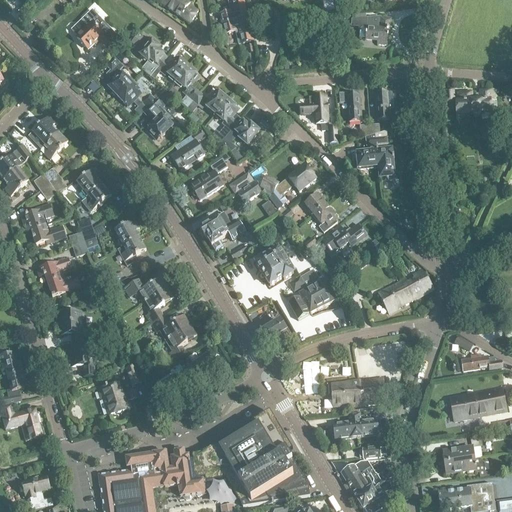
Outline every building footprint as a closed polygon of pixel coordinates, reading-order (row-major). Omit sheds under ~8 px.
[(191,4),(184,0),(166,0),(163,5),(191,24),(199,12),(190,6),(191,4)] [(220,16),(222,26),(249,20),(247,10),(244,0),(227,0),(230,9),(231,9),(232,13),(220,16)] [(331,11),(331,20),(341,19),(341,11),(331,11)] [(367,20),(366,12),(352,13),(353,21),(367,20)] [(98,41),(108,51),(120,40),(98,17),(92,24),(77,39),(88,50),(98,41)] [(381,20),(380,21),(378,21),(378,19),(365,21),(364,21),(364,22),(363,23),(363,27),(368,27),(366,40),(378,41),(378,46),(387,47),(389,29),(391,30),(392,21),(381,20)] [(225,36),(236,33),(238,46),(254,42),(249,20),(222,26),(225,36)] [(265,31),(274,31),(272,20),(264,20),(265,31)] [(28,32),(33,27),(28,22),(23,27),(28,32)] [(140,56),(148,62),(147,64),(151,68),(146,74),(151,78),(157,70),(164,62),(167,59),(158,51),(160,49),(152,42),(140,56)] [(116,58),(122,63),(126,58),(120,53),(116,58)] [(115,59),(107,67),(117,78),(108,87),(112,91),(112,94),(115,97),(117,96),(117,97),(131,84),(119,71),(123,68),(115,59)] [(165,77),(167,75),(176,82),(189,68),(178,59),(171,68),(164,62),(157,70),(165,77)] [(176,82),(186,90),(183,94),(187,97),(181,104),(188,110),(193,103),(200,95),(191,86),(199,77),(189,68),(176,82)] [(137,98),(147,109),(155,101),(147,92),(143,96),(131,84),(117,97),(127,107),(137,98)] [(455,111),(454,91),(445,92),(445,111),(447,111),(447,113),(453,113),(453,111),(455,111)] [(200,95),(193,103),(203,111),(206,107),(216,116),(228,101),(218,92),(209,102),(200,95)] [(457,115),(456,115),(457,123),(459,123),(461,122),(462,121),(463,120),(464,119),(465,117),(469,117),(471,115),(473,115),(474,117),(476,120),(479,119),(481,117),(481,115),(498,114),(497,102),(496,102),(496,92),(481,93),(481,98),(473,98),(472,93),(459,94),(459,103),(457,103),(457,115)] [(144,114),(154,124),(147,131),(158,142),(173,127),(160,113),(173,100),(165,93),(156,102),(155,101),(147,109),(148,110),(144,114)] [(377,122),(391,121),(390,110),(394,110),(393,93),(388,93),(375,94),(377,122)] [(340,105),(348,104),(349,124),(362,123),(361,96),(348,97),(348,94),(339,95),(340,105)] [(329,132),(329,129),(329,125),(327,98),(310,99),(310,106),(300,107),(301,116),(315,115),(316,126),(321,125),(322,132),(329,132)] [(212,137),(221,145),(238,124),(231,119),(239,110),(228,101),(216,116),(224,123),(222,126),(225,128),(219,134),(216,132),(212,137)] [(200,121),(193,115),(189,119),(196,126),(200,121)] [(33,133),(46,147),(58,134),(52,128),(56,125),(48,118),(33,133)] [(237,149),(231,144),(237,137),(248,147),(260,133),(251,126),(249,128),(241,121),(238,124),(221,145),(231,153),(237,149)] [(380,125),(370,126),(371,138),(376,136),(380,134),(380,125)] [(361,140),(366,139),(371,138),(370,126),(361,127),(361,140)] [(329,129),(329,132),(330,145),(338,144),(337,129),(329,129)] [(181,173),(189,167),(187,163),(195,158),(198,162),(206,157),(198,144),(206,139),(201,131),(175,148),(178,153),(171,158),(181,173)] [(380,134),(376,136),(380,170),(381,178),(387,177),(388,180),(389,181),(390,182),(391,182),(392,181),(393,181),(394,180),(394,177),(392,152),(387,152),(387,145),(388,145),(386,132),(380,134)] [(46,147),(50,151),(45,156),(50,162),(68,144),(58,134),(46,147)] [(356,161),(359,161),(360,169),(371,168),(371,170),(380,170),(376,136),(371,138),(366,139),(367,148),(368,148),(369,154),(356,155),(356,161)] [(0,165),(0,177),(3,181),(19,168),(22,165),(19,161),(22,158),(26,163),(32,159),(22,148),(0,165)] [(237,164),(230,154),(222,159),(223,161),(211,168),(214,173),(191,189),(200,203),(225,187),(217,176),(228,169),(228,170),(237,164)] [(263,194),(271,198),(269,199),(270,200),(270,201),(279,211),(288,204),(287,203),(284,199),(283,197),(286,194),(295,188),(300,194),(316,182),(305,167),(277,189),(279,186),(267,179),(266,179),(265,182),(261,189),(265,191),(263,194)] [(29,184),(22,176),(24,175),(19,168),(3,181),(9,188),(5,191),(11,198),(29,184)] [(54,169),(44,176),(51,186),(61,180),(54,169)] [(78,184),(89,197),(103,186),(98,181),(101,178),(95,170),(78,184)] [(251,173),(253,180),(263,176),(261,170),(251,173)] [(254,184),(248,175),(230,187),(235,196),(254,184)] [(34,183),(41,193),(51,186),(44,176),(34,183)] [(61,180),(51,186),(58,196),(68,189),(61,180)] [(262,195),(255,184),(238,195),(245,206),(262,195)] [(48,203),(58,196),(51,186),(41,193),(48,203)] [(112,198),(103,186),(89,197),(93,202),(88,206),(93,213),(112,198)] [(308,210),(314,216),(327,206),(318,196),(305,206),(308,210)] [(29,225),(32,232),(48,227),(46,220),(54,217),(51,206),(39,210),(39,212),(29,215),(26,216),(26,217),(22,219),(25,227),(29,225)] [(327,206),(314,216),(322,227),(325,224),(329,229),(338,221),(335,217),(327,206)] [(294,216),(290,210),(282,216),(286,222),(294,216)] [(203,240),(205,239),(206,240),(214,234),(216,236),(224,230),(230,225),(231,225),(224,214),(217,219),(216,218),(212,221),(212,220),(206,223),(208,227),(201,232),(202,233),(200,234),(201,236),(201,237),(202,238),(203,240)] [(90,220),(78,224),(82,235),(94,231),(90,220)] [(115,233),(124,248),(140,240),(136,232),(140,230),(136,222),(115,233)] [(224,230),(216,236),(214,234),(206,240),(205,241),(209,246),(211,245),(216,253),(223,249),(219,242),(229,236),(231,239),(235,240),(241,236),(242,232),(238,227),(234,225),(231,227),(230,225),(224,230)] [(332,256),(339,250),(340,251),(352,242),(355,246),(367,237),(359,227),(352,232),(352,231),(346,235),(340,226),(320,241),(332,256)] [(50,233),(48,227),(32,232),(34,239),(33,239),(34,240),(37,247),(50,242),(51,245),(67,240),(64,229),(50,233)] [(82,235),(85,244),(89,255),(100,251),(99,247),(94,231),(82,235)] [(69,238),(73,248),(85,244),(82,235),(82,234),(69,238)] [(308,252),(318,244),(313,238),(304,246),(308,252)] [(146,252),(140,240),(124,248),(118,251),(127,268),(135,263),(133,259),(146,252)] [(89,255),(85,244),(73,248),(76,259),(89,255)] [(384,250),(379,244),(375,248),(379,253),(384,250)] [(309,251),(312,256),(317,252),(314,247),(309,251)] [(295,271),(282,249),(257,265),(271,287),(283,280),(284,281),(294,275),(292,272),(295,271)] [(46,277),(49,284),(64,279),(62,272),(73,269),(70,261),(60,264),(59,263),(38,271),(40,278),(45,277),(46,277)] [(301,278),(289,285),(294,294),(301,289),(302,291),(305,289),(305,290),(307,289),(307,288),(310,287),(310,286),(320,281),(313,271),(301,278)] [(406,280),(401,283),(412,303),(434,291),(425,276),(421,272),(413,276),(414,279),(407,283),(406,280)] [(118,284),(112,273),(101,278),(101,280),(106,290),(118,284)] [(329,280),(340,296),(348,290),(341,278),(337,281),(334,277),(329,280)] [(53,299),(56,298),(70,293),(69,293),(82,289),(79,281),(66,285),(64,279),(49,284),(53,297),(53,299)] [(95,295),(106,290),(101,280),(88,286),(93,296),(95,295)] [(136,295),(143,305),(168,290),(162,280),(146,289),(141,280),(128,288),(133,297),(136,295)] [(288,304),(298,322),(338,300),(327,280),(299,295),(301,298),(288,304)] [(389,315),(412,303),(401,283),(378,295),(389,315)] [(145,317),(151,326),(164,318),(159,310),(174,300),(168,290),(143,305),(148,315),(145,317)] [(98,310),(94,297),(83,301),(87,312),(89,313),(90,313),(92,313),(98,310)] [(72,335),(73,347),(84,346),(83,313),(61,314),(62,331),(59,331),(59,336),(72,335)] [(159,333),(166,343),(191,328),(185,317),(169,327),(164,318),(151,326),(156,335),(159,333)] [(264,334),(270,344),(272,347),(275,345),(278,349),(291,341),(286,334),(287,334),(281,323),(264,334)] [(198,338),(191,328),(166,343),(172,353),(169,355),(174,364),(187,356),(182,348),(198,338)] [(454,345),(469,354),(473,346),(459,337),(454,345)] [(7,371),(9,378),(25,374),(21,359),(16,360),(15,354),(2,358),(2,346),(0,345),(0,365),(3,365),(5,372),(7,371)] [(84,346),(73,347),(73,363),(70,363),(70,368),(84,367),(84,378),(96,378),(94,346),(84,346)] [(207,355),(195,362),(197,364),(184,372),(193,386),(217,371),(207,355)] [(463,373),(489,369),(489,372),(503,370),(501,361),(495,358),(494,358),(495,363),(489,364),(488,358),(482,358),(481,356),(471,357),(471,360),(461,361),(463,373)] [(125,370),(132,388),(143,384),(136,366),(125,370)] [(29,389),(25,374),(9,378),(12,391),(8,392),(9,398),(3,400),(4,406),(22,403),(21,396),(20,396),(20,391),(29,389)] [(386,403),(384,380),(332,385),(334,408),(386,403)] [(104,401),(109,417),(130,411),(127,401),(125,402),(120,385),(99,391),(102,401),(104,401)] [(161,401),(157,388),(146,392),(150,405),(161,401)] [(450,400),(455,423),(507,413),(502,390),(450,400)] [(27,426),(31,442),(44,438),(36,411),(16,416),(13,405),(1,408),(7,431),(27,426)] [(350,413),(350,416),(361,415),(386,412),(385,408),(360,411),(350,413)] [(128,473),(99,477),(104,511),(155,511),(152,489),(165,487),(165,488),(177,487),(178,488),(180,488),(181,498),(184,498),(184,500),(186,501),(190,501),(192,499),(192,497),(196,496),(198,497),(201,497),(202,495),(205,495),(204,491),(205,489),(205,487),(204,485),(203,481),(201,482),(201,480),(215,478),(215,479),(219,478),(219,477),(220,477),(221,478),(223,478),(224,479),(226,480),(227,480),(227,481),(228,482),(227,482),(229,485),(230,485),(235,494),(234,495),(238,501),(239,500),(241,503),(240,504),(241,505),(243,508),(310,498),(309,488),(289,454),(293,452),(269,414),(260,419),(260,420),(208,451),(211,456),(190,462),(189,457),(185,457),(185,452),(175,453),(175,459),(168,460),(167,454),(126,459),(128,473)] [(335,442),(357,440),(357,435),(361,434),(361,432),(362,432),(361,424),(362,424),(362,422),(361,422),(360,415),(349,416),(349,425),(334,427),(334,432),(333,433),(333,436),(335,437),(335,442)] [(357,435),(357,440),(379,437),(379,432),(381,431),(380,427),(378,426),(378,422),(362,424),(361,424),(362,432),(361,432),(361,434),(357,435)] [(444,453),(445,464),(475,460),(481,459),(479,448),(482,448),(480,434),(470,436),(473,449),(444,453)] [(360,459),(363,459),(364,461),(381,459),(381,457),(387,457),(386,449),(380,450),(380,449),(369,450),(363,450),(363,451),(359,452),(360,459)] [(475,460),(445,464),(447,475),(476,472),(476,473),(480,473),(481,479),(498,477),(498,470),(486,472),(484,464),(482,462),(481,459),(475,460)] [(361,464),(342,476),(347,484),(372,469),(372,468),(368,463),(361,464)] [(372,469),(347,484),(364,511),(365,511),(387,511),(387,510),(385,509),(386,506),(387,502),(378,488),(386,482),(381,475),(384,473),(384,472),(380,466),(379,466),(377,465),(372,468),(372,469)] [(37,511),(47,510),(54,508),(52,500),(44,501),(42,494),(50,492),(47,479),(23,484),(24,488),(22,488),(21,490),(22,494),(24,494),(26,494),(28,502),(31,501),(31,504),(29,505),(27,504),(24,504),(23,504),(21,505),(19,506),(18,508),(17,511),(16,511),(37,511)] [(497,511),(496,504),(494,504),(492,485),(467,488),(467,491),(439,494),(441,511),(442,511),(471,509),(470,511),(497,511)] [(496,504),(497,511),(511,511),(511,500),(496,503),(496,504)]
